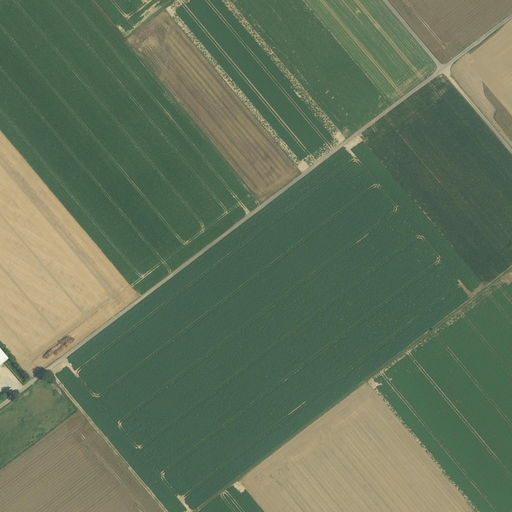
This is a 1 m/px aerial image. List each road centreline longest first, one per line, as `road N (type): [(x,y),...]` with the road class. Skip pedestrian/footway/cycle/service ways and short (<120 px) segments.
road 1 (track): [(0,406),(442,69)]
road 2 (track): [(194,511),(511,269)]
road 3 (track): [(92,0),(262,205)]
road 4 (track): [(49,369),(166,511)]
